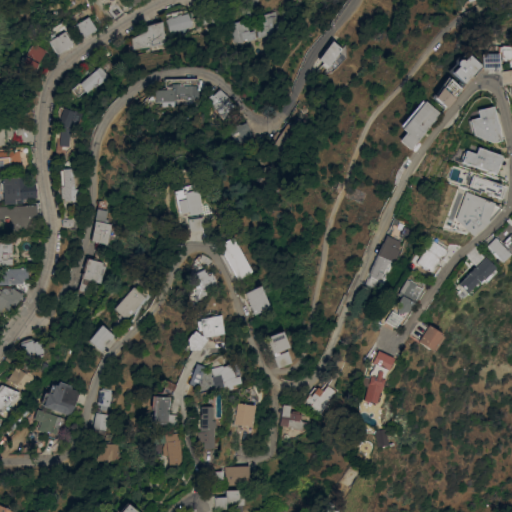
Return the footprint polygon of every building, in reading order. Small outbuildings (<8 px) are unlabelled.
[(211,24),(200,24),(200,5),(211,5),(211,14),(211,24)] [(251,17),(273,12),(274,16),(273,16),(278,33),(264,37),(264,36),(256,38),(251,17)] [(170,16),(170,18),(175,16),(174,15),(179,14),(179,15),(186,13),(189,27),(167,33),(164,20),(166,19),(165,18),(170,16)] [(95,29),(80,38),(72,26),(87,17),(95,29)] [(142,27),(158,21),(162,44),(130,49),(128,38),(143,31),(143,30),(142,27)] [(238,21),(238,25),(244,23),(246,32),(252,31),(254,38),(231,44),(226,24),(238,21)] [(63,32),(72,45),(57,54),(49,41),(63,32)] [(339,49),(324,69),(319,65),(321,63),(316,59),(329,41),(339,49)] [(35,42),(38,44),(37,46),(45,51),(31,74),(29,73),(28,75),(15,67),(21,57),(23,58),(32,43),(34,44),(35,42)] [(501,67),(501,61),(493,61),(493,52),(489,52),(489,47),(493,47),(493,46),(506,46),(505,52),(508,52),(508,67),(505,67),(501,67)] [(446,72),(444,70),(449,64),(449,60),(451,58),(455,58),(459,53),(474,66),(457,84),(445,73),(446,72)] [(484,70),(475,70),(474,61),(473,54),(491,54),(492,70),(484,70)] [(92,88),(91,86),(84,93),(77,84),(87,74),(86,73),(91,68),(93,70),(96,67),(105,77),(92,88)] [(441,77),(453,89),(445,98),(446,99),(438,108),(427,98),(441,77)] [(150,96),(150,90),(162,90),(161,86),(160,86),(160,80),(192,78),(192,90),(193,90),(193,100),(153,102),(151,102),(150,96)] [(511,101),(510,102),(509,96),(503,97),(502,86),(510,85),(511,85),(511,101)] [(225,99),(231,106),(221,116),(220,115),(218,117),(213,111),(211,108),(202,99),(207,94),(208,95),(215,88),(225,99)] [(433,114),(403,149),(393,141),(400,133),(396,129),(396,128),(394,126),(416,100),(418,102),(419,101),(433,114)] [(62,107),(77,114),(67,137),(67,146),(57,146),(58,127),(60,122),(56,121),(59,114),(62,107)] [(483,107),(491,141),(482,143),(464,136),(460,120),(469,118),(468,111),(483,107)] [(232,111),(238,119),(226,127),(221,119),(229,113),(232,111)] [(252,140),(233,149),(227,137),(229,136),(227,131),(242,123),(252,140)] [(286,124),(296,131),(279,157),(274,153),(269,149),(272,144),(269,143),(277,131),(279,133),(282,129),(286,124)] [(16,141),(17,127),(34,128),(33,142),(32,142),(16,141)] [(455,151),(465,154),(467,148),(493,157),(491,164),(492,164),(488,175),(451,162),(455,151)] [(20,170),(0,171),(0,151),(18,150),(19,154),(20,170)] [(275,177),(267,180),(268,183),(262,185),(255,170),(264,167),(266,171),(271,169),(275,177)] [(62,201),(62,198),(59,198),(58,170),(60,170),(60,169),(70,168),(71,172),(72,172),(72,189),(74,189),(75,200),(63,201),(62,201)] [(495,188),(491,199),(457,187),(461,176),(495,188)] [(34,183),(35,198),(21,199),(22,203),(14,204),(14,200),(3,201),(1,179),(22,177),(23,185),(33,184),(34,183)] [(181,215),(180,212),(171,214),(166,191),(174,189),(173,187),(186,184),(189,194),(190,193),(192,203),(191,203),(193,213),(181,215)] [(485,202),(484,203),(493,207),(478,223),(478,224),(471,230),(470,229),(462,235),(445,218),(455,191),(485,202)] [(39,203),(40,216),(37,216),(37,217),(28,217),(28,225),(10,226),(9,216),(3,216),(3,219),(0,219),(0,206),(30,206),(30,204),(38,203),(39,203)] [(94,209),(104,211),(102,223),(108,224),(105,243),(88,240),(93,218),(94,209)] [(193,218),(195,230),(181,232),(180,219),(193,218)] [(478,247),(486,239),(491,244),(501,234),(511,244),(493,262),(484,253),(478,247)] [(370,255),(379,236),(393,242),(390,250),(391,250),(386,262),(381,260),(370,255)] [(231,280),(211,245),(226,237),(245,271),(232,279),(231,280)] [(437,251),(431,259),(430,258),(421,273),(406,263),(415,249),(414,248),(419,240),(437,251)] [(0,242),(10,242),(11,265),(0,265),(0,242)] [(201,258),(204,261),(199,265),(193,259),(194,254),(201,258)] [(375,273),(376,274),(373,279),(368,277),(368,276),(362,273),(370,255),(381,260),(375,273)] [(445,290),(450,285),(449,285),(459,275),(459,274),(465,267),(466,267),(476,258),(487,268),(486,269),(489,272),(477,283),(475,281),(462,295),(459,292),(453,299),(446,292),(445,290)] [(100,263),(97,275),(102,276),(101,279),(100,278),(99,283),(88,280),(85,292),(77,290),(86,259),(100,263)] [(27,278),(24,278),(24,280),(21,280),(21,284),(0,284),(0,276),(2,276),(2,271),(7,271),(7,269),(26,268),(27,272),(27,278)] [(184,274),(195,269),(197,273),(198,272),(199,275),(203,273),(208,284),(197,289),(200,294),(193,298),(194,299),(188,302),(186,297),(188,296),(187,292),(188,291),(183,278),(185,277),(184,275),(184,274)] [(370,282),(367,289),(359,285),(362,278),(364,279),(370,282)] [(382,310),(387,314),(385,306),(390,297),(388,296),(396,280),(411,289),(398,312),(397,312),(393,319),(392,318),(386,328),(375,321),(382,310)] [(249,315),(239,294),(254,286),(264,307),(251,314),(249,315)] [(129,287),(141,298),(122,319),(110,308),(129,287)] [(0,291),(2,288),(11,288),(20,294),(14,306),(9,304),(7,307),(8,307),(9,310),(5,311),(2,306),(0,310),(0,291)] [(195,336),(194,330),(191,331),(189,321),(192,321),(192,319),(197,318),(213,315),(213,317),(216,333),(196,337),(195,336)] [(110,336),(97,351),(85,340),(97,325),(110,336)] [(433,334),(432,335),(436,337),(426,352),(423,350),(423,351),(409,342),(419,325),(421,327),(433,334)] [(196,337),(199,339),(192,350),(182,350),(180,339),(183,334),(184,335),(187,331),(195,336),(196,337)] [(271,357),(270,353),(269,354),(262,338),(279,332),(285,347),(274,351),(276,355),(284,352),(288,363),(275,368),(271,357)] [(42,352),(34,355),(33,352),(21,355),(18,344),(18,342),(21,340),(24,339),(29,338),(31,343),(38,341),(39,342),(42,352)] [(365,365),(363,364),(369,351),(385,359),(384,360),(384,363),(384,365),(383,367),(381,369),(379,370),(379,371),(378,371),(375,380),(373,392),(372,391),(369,404),(356,402),(359,387),(354,386),(355,377),(360,378),(361,372),(364,371),(365,365)] [(14,359),(10,365),(2,359),(6,353),(14,359)] [(226,363),(231,385),(225,386),(225,389),(222,389),(221,387),(219,387),(219,386),(207,389),(204,377),(205,377),(203,368),(226,363)] [(23,374),(26,370),(31,378),(22,390),(19,388),(18,389),(5,379),(13,367),(16,368),(23,374)] [(55,387),(57,382),(68,386),(67,389),(76,392),(69,415),(40,406),(40,405),(37,405),(38,404),(41,393),(45,394),(48,385),(53,386),(55,387)] [(16,393),(0,410),(0,384),(1,385),(16,393)] [(331,392),(322,405),(323,406),(317,415),(300,403),(305,395),(308,397),(314,388),(319,392),(323,386),(331,392)] [(99,390),(99,388),(104,389),(104,391),(108,392),(106,406),(105,406),(104,410),(97,409),(98,405),(94,404),(96,390),(99,390)] [(145,396),(163,397),(162,414),(172,415),(171,426),(161,425),(161,424),(146,423),(147,410),(144,410),(145,396)] [(232,425),(228,425),(230,409),(228,409),(229,404),(249,406),(246,425),(246,427),(232,425)] [(278,417),(280,405),(287,406),(287,413),(289,413),(289,411),(297,412),(296,414),(299,414),(298,422),(306,423),(305,429),(301,428),(301,431),(290,430),(289,427),(279,426),(277,426),(278,417)] [(197,449),(197,443),(195,443),(192,407),(203,407),(203,408),(205,408),(206,421),(207,421),(208,428),(207,428),(208,448),(197,449)] [(34,409),(62,418),(58,431),(56,430),(54,434),(45,431),(44,434),(35,430),(38,421),(31,419),(33,413),(34,409)] [(107,415),(104,430),(90,428),(93,412),(106,415),(107,415)] [(177,464),(178,468),(172,469),(171,464),(163,465),(163,464),(162,455),(158,456),(157,448),(158,443),(148,444),(147,436),(159,434),(159,435),(173,433),(177,464)] [(99,444),(99,442),(115,442),(115,453),(118,453),(118,461),(95,461),(95,444),(99,444)] [(247,467),(248,485),(223,486),(223,468),(247,467)] [(208,482),(207,472),(219,472),(220,481),(208,482)] [(244,505),(241,505),(241,511),(224,511),(224,509),(212,510),(211,498),(223,497),(223,491),(243,490),(243,492),(244,505)] [(124,503),(134,511),(116,511),(123,505),(124,503)]
